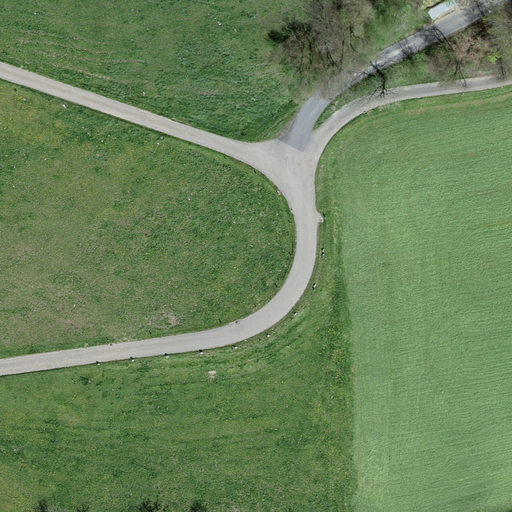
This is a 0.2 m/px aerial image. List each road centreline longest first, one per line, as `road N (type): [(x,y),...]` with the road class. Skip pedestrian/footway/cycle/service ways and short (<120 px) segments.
road 1 (unclassified): [(0,367),(250,327),(296,285),(307,239),(297,191),(264,160),(0,63)]
road 2 (track): [(490,0),(324,95),(282,171)]
